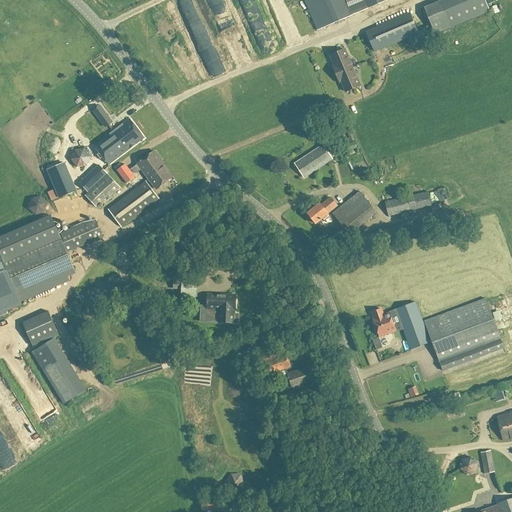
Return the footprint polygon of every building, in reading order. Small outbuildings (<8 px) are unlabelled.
[(238,0),(250,28),(258,25),(247,0),(238,0)] [(304,0),(317,30),(387,0),(304,0)] [(490,11),(485,0),(442,0),(424,8),(435,34),(490,11)] [(421,40),(409,13),(366,32),(375,52),(409,37),(412,44),(421,40)] [(260,49),(267,46),(259,28),(252,30),(260,49)] [(360,86),(345,49),(330,55),(335,66),(333,67),(339,82),(341,81),(346,92),(360,86)] [(113,119),(116,124),(126,118),(124,114),(113,119)] [(109,164),(129,149),(135,144),(144,138),(130,119),(94,146),(109,164)] [(304,178),(332,159),(323,145),(295,164),(304,178)] [(357,145),(345,148),(351,174),(363,171),(357,145)] [(86,167),(90,157),(84,149),(74,150),(71,160),(77,168),(86,167)] [(173,177),(154,151),(138,164),(132,168),(136,173),(142,169),(157,189),(173,177)] [(333,161),(336,173),(344,171),(341,159),(333,161)] [(89,191),(107,173),(99,165),(81,183),(89,191)] [(111,197),(121,187),(108,174),(86,195),(98,207),(110,195),(111,197)] [(66,175),(53,181),(64,207),(77,201),(66,175)] [(122,226),(159,198),(146,181),(109,210),(122,226)] [(431,205),(428,191),(385,202),(389,216),(431,205)] [(351,235),(377,213),(359,192),(333,214),(351,235)] [(331,197),(321,205),(320,203),(307,213),(316,224),(338,206),(331,197)] [(0,235),(0,314),(22,305),(20,302),(70,281),(68,276),(76,273),(67,252),(96,240),(103,237),(95,219),(88,222),(86,222),(85,220),(78,223),(79,225),(59,234),(50,213),(0,235)] [(359,249),(402,238),(442,228),(439,216),(399,227),(356,238),(359,249)] [(336,246),(337,238),(331,237),(329,245),(336,246)] [(181,241),(179,248),(192,250),(194,243),(181,241)] [(182,269),(182,257),(165,257),(165,269),(182,269)] [(120,274),(88,291),(96,307),(128,290),(123,281),(120,274)] [(182,277),(181,300),(197,300),(197,277),(182,277)] [(236,310),(237,296),(208,295),(208,316),(218,317),(218,322),(239,323),(240,314),(235,313),(235,310),(236,310)] [(504,348),(486,298),(424,321),(443,371),(504,348)] [(431,343),(415,302),(391,311),(392,312),(384,315),(381,309),(372,312),(374,319),(373,319),(380,337),(394,332),(394,333),(403,330),(411,350),(431,343)] [(48,311),(22,322),(33,346),(58,335),(48,311)] [(495,323),(502,320),(499,312),(492,314),(495,323)] [(51,360),(64,353),(56,337),(43,345),(51,360)] [(271,374),(291,367),(286,352),(265,359),(271,374)] [(60,354),(56,365),(68,370),(72,359),(60,354)] [(414,363),(406,365),(411,385),(420,383),(414,363)] [(309,366),(287,373),(288,376),(281,378),(285,390),(292,388),(293,390),(314,383),(309,366)] [(162,381),(165,448),(181,448),(179,387),(173,387),(173,381),(162,381)] [(43,391),(47,399),(53,411),(65,404),(59,393),(59,392),(55,385),(43,391)] [(511,413),(496,417),(503,440),(511,437),(511,413)] [(494,472),(490,451),(482,452),(486,474),(494,472)] [(476,473),(478,464),(471,458),(462,461),(460,469),(467,476),(476,473)] [(223,506),(223,496),(200,495),(200,511),(218,511),(231,511),(231,506),(223,506)] [(511,511),(511,499),(497,505),(497,506),(482,511),(481,511),(511,511)]
